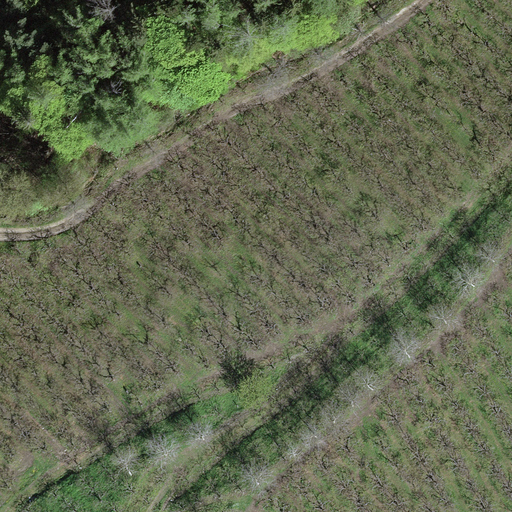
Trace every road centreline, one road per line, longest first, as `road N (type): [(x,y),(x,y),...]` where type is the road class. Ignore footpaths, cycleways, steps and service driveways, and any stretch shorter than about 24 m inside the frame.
road 1 (track): [(0,235),(60,227),(227,113),(329,64),(424,0)]
road 2 (track): [(511,253),(480,309),(258,511)]
